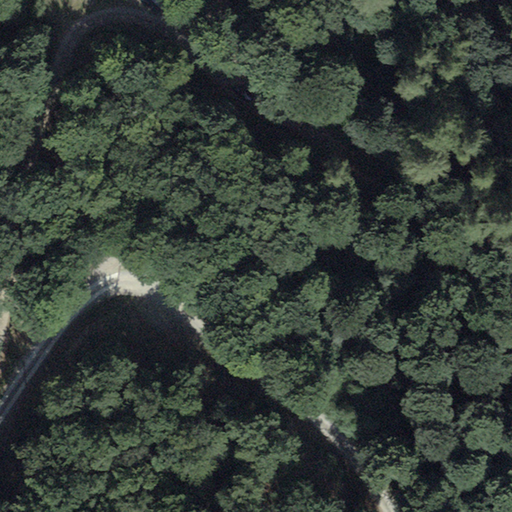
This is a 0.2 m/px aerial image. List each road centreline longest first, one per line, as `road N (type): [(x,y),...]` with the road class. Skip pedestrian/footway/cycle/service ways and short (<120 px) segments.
road 1 (track): [(0,303),(40,115),(64,46),(81,22),(105,14),(134,19),(238,81),(230,26),(210,0)]
road 2 (track): [(386,511),(343,443),(286,390),(133,285),(117,282),(97,293),(61,328),(0,416)]
